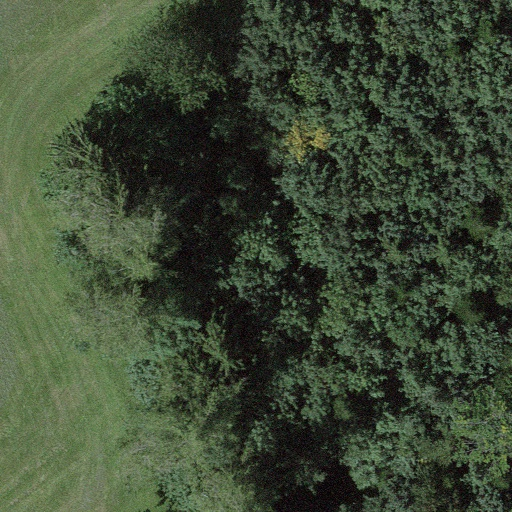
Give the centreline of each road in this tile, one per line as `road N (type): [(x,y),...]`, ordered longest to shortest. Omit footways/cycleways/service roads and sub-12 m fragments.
road 1 (track): [(511,348),(282,511)]
road 2 (track): [(267,0),(90,90)]
